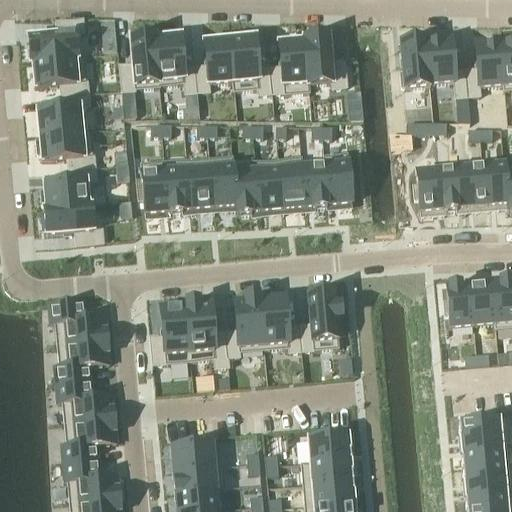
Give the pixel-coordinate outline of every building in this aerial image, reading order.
[(55,40),(28,42),(30,67),(84,62),(84,61),(78,62),(75,62),(73,38),(76,38),(83,37),(82,24),(54,26),(55,40)] [(113,28),(101,29),(102,39),(113,38),(113,28)] [(307,43),(303,44),(308,98),(309,97),(308,92),(308,89),(330,87),(330,89),(331,94),(345,92),(343,65),(330,66),(327,41),(322,42),(321,40),(321,38),(307,39),(307,41),(307,43)] [(203,70),(193,71),(196,98),(208,97),(207,89),(231,87),(232,97),(233,96),(228,44),(223,44),(223,40),(209,42),(209,46),(203,46),(205,70),(203,70)] [(131,69),(118,70),(120,97),(134,96),(133,94),(158,92),(153,41),(129,44),(131,69)] [(155,41),(153,41),(158,92),(159,92),(159,90),(182,88),(184,99),(196,98),(193,71),(184,72),(181,72),(179,41),(155,43),(155,41)] [(253,42),(228,44),(233,96),(256,94),(257,101),(270,99),(268,72),(258,73),(256,73),(253,42)] [(278,71),(268,72),(270,99),(282,98),(283,100),(308,98),(303,44),(301,44),(302,45),(298,45),(298,42),(283,43),(284,47),(278,47),(280,71),(278,71)] [(425,46),(424,46),(428,92),(429,92),(429,91),(452,88),(454,104),(466,103),(464,76),(452,77),(449,45),(425,48),(425,46)] [(402,78),(398,79),(400,93),(403,93),(403,94),(428,92),(424,46),(399,49),(402,78)] [(511,47),(498,49),(502,92),(511,90),(511,47)] [(476,75),(464,76),(466,103),(479,102),(478,94),(502,92),(498,49),(473,51),(476,75)] [(84,62),(30,67),(30,68),(31,68),(33,92),(59,90),(59,92),(60,102),(87,99),(84,62)] [(61,113),(36,116),(38,141),(90,136),(90,135),(81,136),(79,112),(88,111),(87,99),(60,102),(61,111),(61,113)] [(121,113),(113,114),(113,123),(122,122),(121,113)] [(133,114),(122,115),(122,123),(133,122),(133,114)] [(360,117),(348,119),(349,127),(361,127),(360,117)] [(405,128),(405,140),(425,141),(425,129),(405,128)] [(425,129),(425,141),(435,141),(435,129),(425,129)] [(435,129),(435,141),(445,141),(445,129),(435,129)] [(150,130),(149,142),(159,143),(160,130),(150,130)] [(160,130),(159,143),(170,143),(170,130),(160,130)] [(195,131),(195,143),(205,143),(206,131),(195,131)] [(206,131),(205,143),(215,143),(216,131),(206,131)] [(241,132),(241,144),(251,144),(251,132),(241,132)] [(251,132),(251,144),(261,144),(262,132),(251,132)] [(274,132),(274,144),(284,145),(285,132),(274,132)] [(310,133),(310,145),(320,145),(320,133),(310,133)] [(320,133),(320,145),(330,145),(330,133),(320,133)] [(38,145),(34,146),(36,160),(40,160),(40,166),(66,163),(66,166),(67,175),(94,173),(90,136),(38,141),(38,145)] [(467,136),(467,145),(478,146),(478,136),(467,136)] [(478,136),(478,146),(491,146),(491,136),(478,136)] [(346,158),(322,161),(327,210),(350,208),(349,195),(353,195),(352,180),(348,181),(346,158)] [(231,161),(208,163),(212,212),(234,210),(235,216),(235,218),(236,218),(231,161)] [(231,161),(236,218),(237,218),(237,220),(250,219),(250,217),(258,216),(254,167),(232,169),(231,161)] [(300,163),(299,163),(304,212),(313,211),(313,213),(325,212),(325,210),(327,210),(322,161),(321,161),(322,170),(301,172),(300,163)] [(208,163),(185,165),(190,215),(212,212),(208,163)] [(299,163),(277,165),(281,214),(304,212),(299,163)] [(185,165),(162,167),(167,217),(168,217),(168,219),(181,218),(181,215),(190,215),(185,165)] [(277,165),(254,167),(258,216),(281,214),(277,165)] [(162,167),(139,169),(143,219),(167,217),(162,167)] [(503,170),(481,172),(485,212),(505,210),(506,210),(503,178),(504,178),(503,170)] [(481,172),(459,174),(463,214),(485,212),(481,172)] [(43,196),(39,196),(40,210),(44,210),(45,213),(43,214),(43,215),(92,210),(90,186),(95,185),(94,173),(67,175),(67,185),(68,187),(42,190),(43,196)] [(459,174),(438,176),(442,216),(443,216),(443,218),(455,217),(455,215),(463,214),(459,174)] [(415,191),(411,191),(412,206),(417,206),(418,218),(442,216),(438,176),(414,178),(415,191)] [(511,177),(504,178),(503,178),(506,210),(505,210),(506,218),(508,218),(508,220),(511,219),(511,177)] [(129,207),(119,208),(120,223),(130,222),(129,207)] [(92,210),(43,215),(46,240),(73,237),(75,250),(102,248),(101,234),(93,235),(91,235),(89,212),(91,211),(93,211),(92,210)] [(498,290),(490,290),(493,330),(511,328),(511,295),(511,288),(510,289),(510,286),(498,287),(498,290)] [(490,290),(468,292),(472,332),(493,330),(490,290)] [(446,307),(441,307),(443,322),(447,322),(448,334),(472,332),(468,292),(459,293),(459,291),(447,292),(447,294),(445,294),(446,307)] [(307,328),(297,329),(300,357),(338,353),(335,324),(339,324),(338,311),(334,312),(333,298),(307,300),(309,320),(309,328),(307,328)] [(233,335),(223,336),(226,363),(238,362),(238,357),(262,355),(258,304),(257,305),(257,302),(244,304),(244,306),(233,307),(235,335),(233,335)] [(283,302),(258,304),(262,355),(287,353),(287,358),(300,357),(297,329),(288,330),(285,330),(285,322),(283,302)] [(82,307),(48,310),(49,330),(54,330),(56,351),(106,346),(105,334),(104,322),(83,324),(82,307)] [(185,311),(184,311),(189,367),(212,365),(213,374),(227,373),(226,363),(223,336),(214,337),(212,337),(209,309),(198,310),(197,308),(185,309),(185,311)] [(159,342),(148,343),(151,370),(189,367),(184,311),(159,314),(162,342),(159,342)] [(58,372),(53,372),(55,390),(89,387),(88,372),(108,370),(107,358),(108,358),(106,346),(56,351),(58,372)] [(487,360),(475,361),(476,371),(487,370),(487,360)] [(475,361),(463,362),(464,372),(476,371),(475,361)] [(227,383),(216,384),(217,395),(228,394),(227,383)] [(89,387),(55,390),(57,409),(61,408),(63,429),(114,425),(113,413),(112,413),(111,401),(91,403),(89,387)] [(65,450),(61,451),(62,469),(96,466),(95,451),(115,449),(114,437),(115,437),(114,425),(63,429),(65,450)] [(497,425),(457,429),(458,442),(459,442),(460,452),(500,449),(497,425)] [(308,467),(299,468),(299,469),(349,465),(349,464),(349,457),(348,455),(347,455),(346,441),(306,445),(308,467)] [(210,449),(171,453),(173,477),(222,472),(222,471),(212,472),(210,449)] [(500,449),(460,452),(461,462),(460,462),(461,474),(502,470),(500,449)] [(257,459),(245,460),(246,470),(258,469),(257,459)] [(275,462),(263,463),(264,473),(276,472),(275,462)] [(349,465),(299,469),(301,491),(351,486),(351,485),(350,478),(350,476),(349,476),(348,466),(349,465)] [(96,466),(62,469),(64,488),(66,487),(68,509),(119,504),(118,492),(117,492),(116,480),(98,482),(96,466)] [(258,469),(246,470),(247,480),(258,479),(258,469)] [(502,470),(461,474),(462,486),(463,486),(464,495),(503,492),(502,470)] [(222,472),(173,477),(174,485),(173,485),(174,498),(175,498),(224,494),(222,472)] [(276,472),(264,473),(265,483),(277,482),(276,472)] [(351,486),(301,491),(302,511),(305,511),(352,508),(351,496),(352,496),(352,495),(351,488),(351,486)] [(505,511),(503,492),(464,495),(465,505),(464,505),(464,511),(505,511)] [(224,494),(175,498),(175,511),(216,511),(215,496),(224,495),(224,494)] [(261,511),(261,502),(249,503),(249,511),(261,511)]
